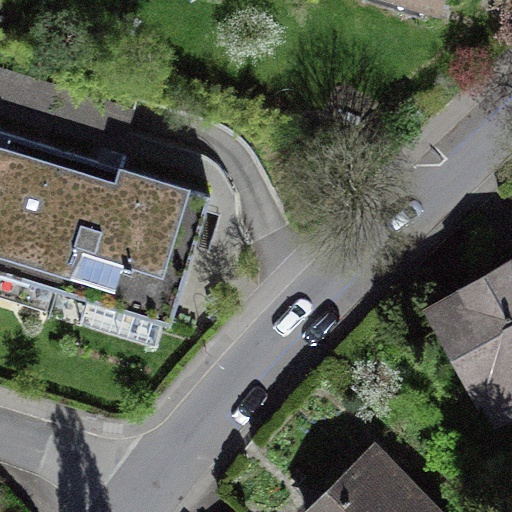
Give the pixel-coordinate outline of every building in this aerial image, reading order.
[(132,109),(0,69),(0,95),(124,135),(132,109)] [(0,167),(10,134),(0,130),(0,167)] [(110,164),(10,134),(0,167),(0,271),(171,324),(210,195),(110,164)] [(511,248),(491,260),(429,294),(494,414),(511,403),(511,248)] [(340,482),(309,511),(437,511),(374,449),(340,482)]
